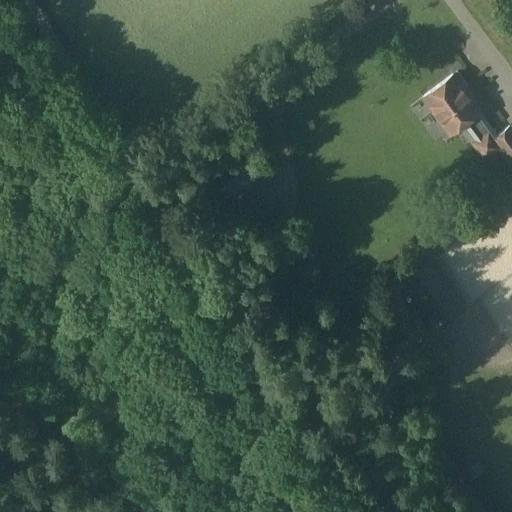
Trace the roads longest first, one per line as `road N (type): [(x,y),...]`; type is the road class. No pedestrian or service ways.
road 1 (unclassified): [(21,0),(220,303)]
road 2 (track): [(215,511),(0,354)]
road 3 (track): [(357,511),(220,303)]
